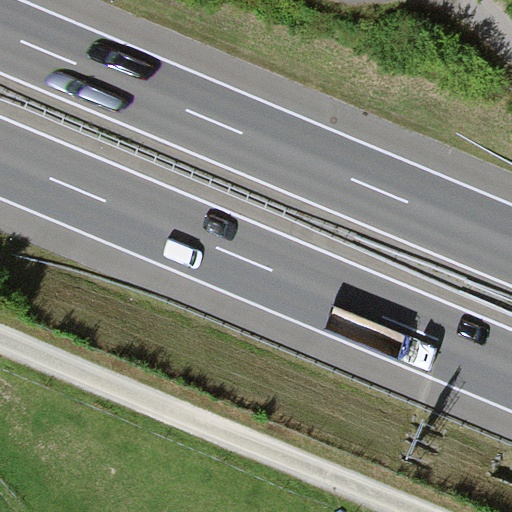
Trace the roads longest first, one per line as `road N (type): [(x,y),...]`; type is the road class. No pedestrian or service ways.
road 1 (motorway): [(0,168),(511,382)]
road 2 (motorway): [(511,244),(0,36)]
road 3 (track): [(408,511),(0,339)]
